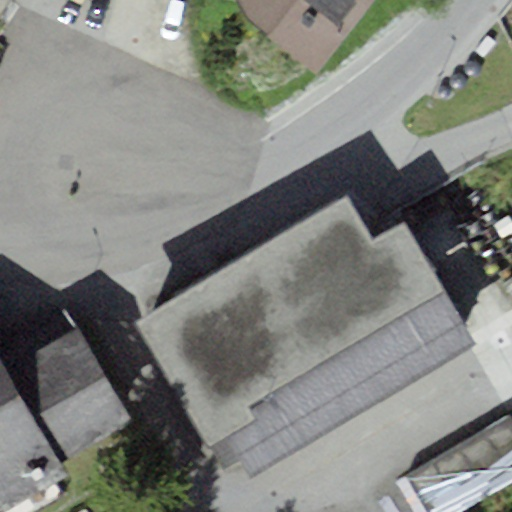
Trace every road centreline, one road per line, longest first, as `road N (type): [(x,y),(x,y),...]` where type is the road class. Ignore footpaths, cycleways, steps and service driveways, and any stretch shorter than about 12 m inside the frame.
road 1 (residential): [(0,245),(101,249),(158,228),(261,159)]
road 2 (residential): [(261,159),(382,76),(462,0)]
road 3 (residential): [(261,159),(396,163),(511,130)]
